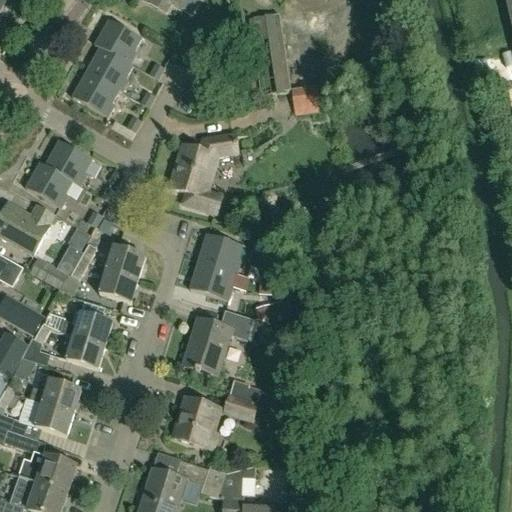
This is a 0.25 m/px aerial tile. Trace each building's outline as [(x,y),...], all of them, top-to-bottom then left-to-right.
[(5,0),(0,0),(0,17),(9,2),(5,0)] [(186,0),(139,0),(166,16),(171,7),(180,12),(186,0)] [(280,17),(251,22),(262,98),(291,94),(280,17)] [(96,49),(101,52),(130,68),(137,56),(134,54),(141,41),(110,24),(96,49)] [(133,69),(130,68),(101,52),(87,76),(119,94),(118,95),(121,96),(128,83),(126,82),(133,69)] [(140,73),(149,78),(158,83),(165,72),(156,67),(154,70),(145,64),(140,73)] [(232,68),(218,71),(220,81),(234,78),(232,68)] [(112,106),(118,95),(119,94),(87,76),(73,101),(108,121),(115,108),(112,106)] [(233,92),(231,84),(219,86),(220,95),(233,92)] [(295,117),(320,114),(317,89),(292,92),(295,117)] [(146,95),(140,106),(150,112),(156,101),(146,95)] [(133,120),(127,131),(136,136),(142,125),(133,120)] [(237,157),(234,137),(202,142),(198,153),(182,148),(169,191),(186,196),(183,207),(216,217),(221,199),(208,195),(219,160),(237,157)] [(59,144),(45,169),(72,185),(80,189),(87,177),(84,175),(91,163),(59,144)] [(72,185),(45,169),(40,166),(26,191),(60,211),(68,198),(65,197),(72,185)] [(107,190),(101,201),(110,206),(116,195),(107,190)] [(0,240),(33,259),(55,219),(37,208),(31,219),(8,206),(0,220),(0,240)] [(93,214),(86,226),(96,232),(103,220),(93,214)] [(104,241),(98,237),(94,235),(88,247),(90,248),(80,265),(89,267),(104,241)] [(207,237),(198,265),(233,276),(236,277),(241,263),(238,262),(242,248),(207,237)] [(114,250),(107,273),(138,283),(146,260),(114,250)] [(0,283),(13,291),(24,272),(0,258),(0,283)] [(38,261),(30,276),(60,293),(68,278),(38,261)] [(80,283),(89,267),(80,265),(71,278),(80,283)] [(229,290),(233,276),(198,265),(190,292),(227,304),(232,290),(229,290)] [(131,307),(138,283),(107,273),(99,297),(131,307)] [(280,273),(268,274),(269,286),(270,286),(281,285),(280,273)] [(269,286),(261,284),(263,298),(271,296),(271,299),(283,297),(281,285),(270,286),(269,286)] [(52,312),(41,330),(51,332),(58,334),(60,326),(55,325),(60,318),(61,319),(69,317),(73,313),(77,302),(59,297),(50,311),(52,312)] [(355,334),(344,298),(327,303),(338,339),(355,334)] [(20,307),(10,324),(33,338),(43,321),(20,307)] [(225,314),(220,329),(197,322),(183,368),(217,379),(229,339),(247,344),(249,337),(254,339),(259,325),(225,314)] [(272,317),(275,336),(288,334),(284,314),(272,317)] [(80,316),(73,340),(105,349),(112,325),(80,316)] [(42,348),(51,332),(41,330),(34,343),(32,342),(28,350),(40,354),(42,348)] [(0,375),(10,381),(27,349),(5,337),(0,345),(0,375)] [(98,373),(105,349),(73,340),(66,363),(98,373)] [(22,362),(47,369),(50,358),(28,351),(22,362)] [(15,378),(5,394),(13,397),(22,382),(26,384),(31,373),(23,369),(17,379),(15,378)] [(10,381),(0,375),(0,395),(9,381),(9,382),(10,381)] [(49,383),(46,395),(34,391),(31,402),(42,406),(74,417),(81,393),(49,383)] [(20,400),(13,397),(5,394),(0,402),(0,410),(4,413),(7,408),(14,411),(20,400)] [(257,407),(258,404),(230,396),(230,398),(229,397),(223,416),(253,426),(254,423),(258,425),(263,411),(258,409),(258,407),(257,407)] [(212,435),(220,411),(185,400),(173,441),(203,450),(208,434),(212,435)] [(66,440),(74,417),(42,406),(35,430),(66,440)] [(18,437),(22,425),(0,417),(0,431),(8,434),(18,437)] [(45,446),(18,437),(8,434),(4,445),(42,458),(45,446)] [(24,463),(18,480),(67,496),(76,469),(45,459),(42,469),(24,463)] [(201,496),(219,502),(227,477),(226,477),(209,471),(209,473),(181,464),(176,478),(152,471),(138,511),(178,511),(188,483),(203,488),(201,496)] [(256,470),(227,477),(219,502),(223,504),(223,511),(290,511),(291,509),(243,506),(243,499),(242,498),(243,482),(255,482),(256,470)] [(27,511),(61,511),(67,496),(18,480),(9,506),(0,502),(0,511),(23,511),(24,511),(27,511)]
